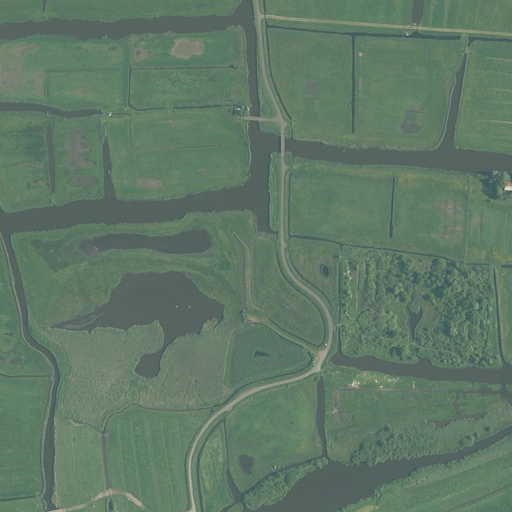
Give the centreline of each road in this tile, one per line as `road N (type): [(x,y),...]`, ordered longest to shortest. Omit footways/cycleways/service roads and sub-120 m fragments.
road 1 (track): [(193,511),(189,462),(202,432),(253,390),(307,373),(329,343),(324,306),(284,259),(283,126),(263,74),(257,0)]
road 2 (track): [(511,34),(259,16)]
